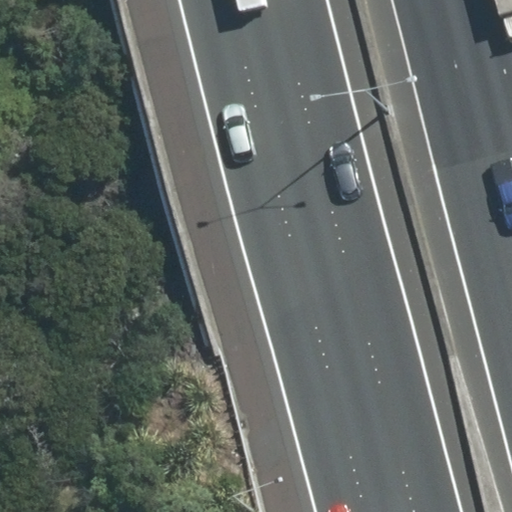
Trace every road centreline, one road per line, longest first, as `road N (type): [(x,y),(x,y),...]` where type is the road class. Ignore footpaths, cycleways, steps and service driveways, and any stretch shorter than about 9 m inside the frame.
road 1 (motorway): [(411,511),(278,0)]
road 2 (motorway): [(444,0),(511,279)]
